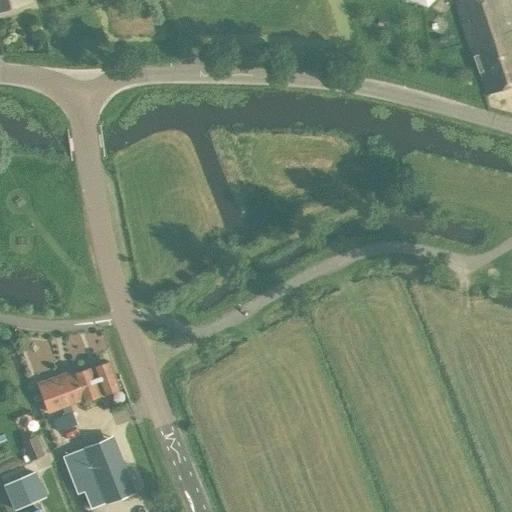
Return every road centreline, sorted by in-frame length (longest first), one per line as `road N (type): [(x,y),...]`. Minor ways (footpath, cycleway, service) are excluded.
road 1 (residential): [(511,125),(364,87),(292,78),(123,76),(81,95)]
road 2 (unclassified): [(201,511),(103,251),(81,95)]
